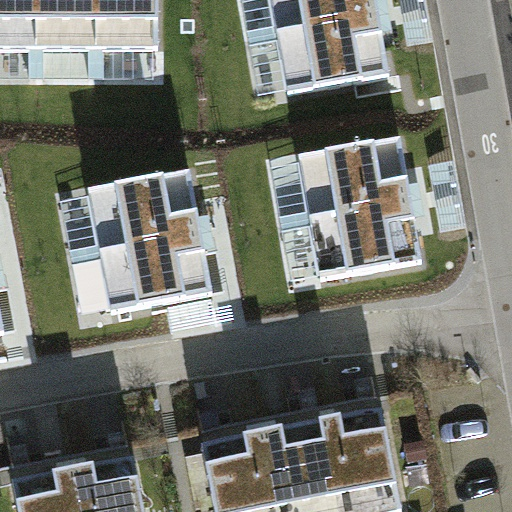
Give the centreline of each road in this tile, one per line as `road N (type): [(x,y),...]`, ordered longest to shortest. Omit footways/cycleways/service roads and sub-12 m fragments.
road 1 (residential): [(511,321),(245,347),(0,392)]
road 2 (residential): [(461,0),(511,261)]
